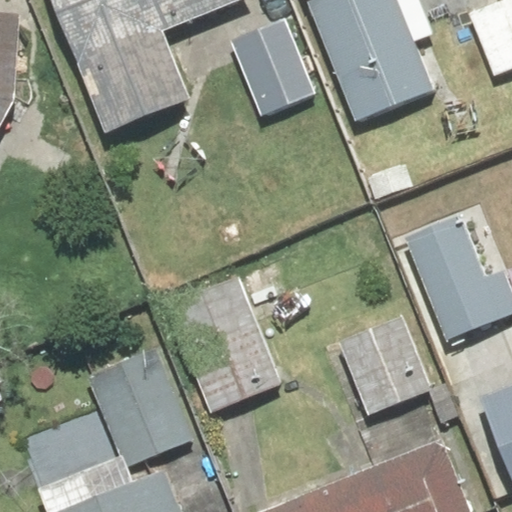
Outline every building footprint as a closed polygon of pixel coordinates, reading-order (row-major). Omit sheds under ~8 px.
[(247,0),(46,0),(100,138),(186,105),(161,40),(250,7),(247,0)] [(404,0),(324,0),(314,4),(363,130),(443,99),(404,0)] [(511,0),(471,0),(502,80),(511,76),(511,0)] [(0,10),(0,126),(14,104),(19,12),(0,10)] [(295,15),(234,40),(267,121),(329,96),(295,15)] [(485,281),(461,223),(413,242),(454,345),(511,322),(511,273),(511,270),(485,281)] [(350,343),(380,419),(415,405),(444,393),(415,318),(350,343)] [(227,323),(185,337),(213,420),(256,405),(227,323)] [(133,455),(139,469),(206,443),(169,347),(93,376),(125,459),(133,455)] [(511,389),(480,402),(511,482),(511,389)] [(465,511),(439,445),(270,511),(465,511)] [(182,511),(168,473),(65,511),(182,511)]
